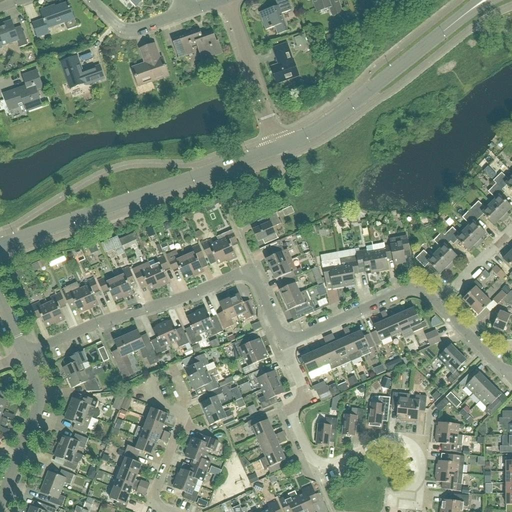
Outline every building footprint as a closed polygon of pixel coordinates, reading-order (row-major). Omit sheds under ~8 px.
[(281,0),(276,2),(278,7),(259,13),(265,31),(275,27),(278,35),(288,32),(281,14),(292,11),(288,0),(281,0)] [(333,17),(342,14),(337,0),(312,0),(316,12),(329,7),(333,17)] [(48,29),(65,23),(68,30),(77,27),(68,3),(51,9),(50,8),(41,11),(44,20),(33,24),(38,38),(49,34),(48,29)] [(20,48),(28,45),(21,27),(15,29),(12,21),(0,25),(0,45),(1,46),(2,47),(17,41),(20,48)] [(202,60),(222,53),(219,43),(217,43),(212,30),(205,32),(206,35),(202,36),(199,29),(188,33),(189,35),(173,40),(173,38),(172,38),(179,58),(194,53),(192,49),(198,47),(202,60)] [(297,47),(307,43),(304,35),(294,39),(297,47)] [(152,83),(169,77),(163,58),(160,59),(155,44),(140,50),(144,60),(146,59),(148,63),(132,68),(139,87),(138,83),(151,79),(152,83)] [(274,49),(280,65),(272,68),(277,84),(298,76),(293,61),(292,61),(287,45),(274,49)] [(78,58),(70,61),(70,60),(61,63),(70,89),(86,84),(87,86),(105,80),(100,66),(83,72),(78,58)] [(42,107),(39,97),(38,97),(35,91),(43,88),(37,71),(23,76),(27,88),(20,90),(20,89),(4,95),(6,100),(8,99),(12,110),(18,108),(17,105),(24,102),(27,112),(42,107)] [(511,176),(509,180),(501,173),(493,181),(496,184),(502,190),(507,186),(511,191),(511,176)] [(495,199),(490,204),(506,220),(508,218),(507,217),(509,215),(507,213),(511,208),(501,197),(505,193),(502,190),(496,184),(488,192),(495,199)] [(504,221),(506,220),(490,204),(486,209),(478,202),(470,210),(479,219),(483,215),(494,226),(500,220),(501,222),(503,221),(504,221)] [(282,211),(285,217),(294,213),(292,207),(282,211)] [(469,225),(465,230),(480,246),(482,244),(481,243),(483,241),(481,239),(486,234),(475,223),(479,219),(470,210),(462,218),(469,225)] [(276,214),(263,219),(266,225),(253,230),(258,242),(263,240),(265,244),(265,245),(279,239),(278,238),(273,228),(281,224),(276,214)] [(478,247),(480,246),(465,230),(460,235),(452,228),(444,236),(450,242),(453,245),(457,240),(469,252),(474,246),(476,248),(477,247),(478,247)] [(231,245),(238,242),(232,231),(222,235),(224,239),(219,242),(218,240),(218,241),(227,261),(227,262),(237,258),(231,245)] [(441,248),(436,253),(451,269),(453,267),(452,266),(454,264),(452,262),(457,257),(446,246),(450,242),(444,236),(442,233),(434,241),(441,248)] [(389,240),(391,246),(393,259),(394,265),(406,263),(404,252),(410,251),(408,239),(402,240),(401,238),(389,240)] [(227,261),(218,241),(219,242),(213,244),(211,240),(201,245),(206,256),(212,254),(217,265),(227,261)] [(266,260),(271,270),(292,260),(287,250),(284,252),(279,241),(267,246),(272,257),(266,260)] [(384,243),(372,245),(378,273),(389,270),(387,260),(393,259),(391,246),(385,247),(384,243)] [(194,276),(193,276),(194,277),(204,273),(198,260),(204,257),(199,245),(189,250),(191,254),(185,256),(185,255),(194,276)] [(357,261),(358,265),(364,264),(366,275),(378,273),(372,245),(366,246),(367,251),(356,253),(356,256),(357,261)] [(511,251),(509,248),(507,250),(508,251),(506,253),(508,254),(503,260),(511,268),(511,272),(510,275),(511,277),(511,251)] [(166,255),(168,259),(173,271),(179,268),(184,280),(193,276),(194,276),(185,255),(184,255),(184,254),(178,256),(176,251),(166,255)] [(449,270),(451,269),(436,253),(431,258),(424,251),(416,259),(425,268),(429,264),(440,275),(445,270),(447,271),(449,270)] [(159,287),(158,287),(159,288),(169,284),(163,271),(169,268),(164,256),(154,261),(156,265),(151,267),(150,266),(159,287)] [(356,256),(339,259),(344,287),(356,285),(354,275),(360,274),(358,265),(357,261),(356,256)] [(333,289),(344,287),(339,259),(322,262),(325,280),(331,279),(333,289)] [(292,260),(271,270),(275,280),(281,278),(283,283),(295,277),(303,274),(300,268),(296,270),(292,260)] [(150,266),(149,266),(148,263),(133,270),(141,288),(147,285),(149,291),(158,287),(159,287),(150,266)] [(501,280),(506,275),(496,266),(492,271),(501,280)] [(124,298),(123,298),(124,299),(134,295),(131,287),(137,284),(129,267),(119,272),(121,276),(116,278),(115,277),(124,298)] [(124,298),(115,277),(114,277),(115,279),(110,281),(108,277),(98,281),(103,293),(109,290),(114,302),(123,298),(124,298)] [(284,301),(300,294),(296,284),(298,283),(295,277),(283,283),(285,288),(280,291),(284,301)] [(80,288),(89,309),(89,310),(99,306),(93,293),(99,290),(94,278),(84,283),(86,287),(81,289),(80,288)] [(463,300),(471,308),(483,295),(480,291),(483,288),(476,281),(469,288),(471,291),(463,300)] [(79,313),(89,309),(80,288),(79,288),(77,282),(64,288),(65,291),(63,292),(68,304),(74,301),(79,313)] [(497,305),(502,300),(507,296),(511,291),(505,286),(501,290),(502,291),(493,301),(497,305)] [(511,291),(507,296),(502,300),(507,305),(508,304),(511,306),(511,291)] [(309,308),(307,303),(310,301),(305,292),(300,294),(284,301),(289,311),(294,309),(297,314),(299,313),(302,318),(317,312),(314,306),(309,308)] [(55,323),(55,324),(56,325),(66,320),(60,307),(66,305),(61,293),(50,298),(52,302),(47,304),(47,303),(46,303),(55,323)] [(240,294),(229,299),(237,317),(244,314),(246,320),(256,316),(250,303),(245,306),(240,294)] [(491,303),(483,295),(471,308),(479,316),(491,303)] [(237,317),(229,299),(219,303),(224,315),(219,317),(225,330),(234,326),(231,320),(237,317)] [(55,323),(46,303),(47,304),(41,307),(40,302),(29,307),(35,319),(41,316),(46,328),(55,324),(55,323)] [(197,313),(205,333),(211,330),(213,336),(223,332),(217,318),(211,321),(206,308),(196,312),(196,314),(197,313)] [(414,309),(404,313),(411,329),(421,324),(414,309)] [(380,314),(384,322),(391,337),(401,333),(394,317),(388,320),(385,312),(380,314)] [(503,332),(510,316),(500,312),(493,328),(503,332)] [(197,313),(196,314),(187,318),(192,329),(186,332),(192,346),(202,341),(200,335),(205,333),(197,313)] [(411,329),(404,313),(394,317),(401,333),(411,329)] [(162,324),(171,344),(176,342),(179,348),(185,345),(187,350),(184,351),(186,357),(194,353),(183,330),(177,333),(172,321),(169,322),(168,321),(162,324)] [(391,337),(384,322),(374,326),(376,332),(371,334),(376,346),(382,344),(381,342),(391,337)] [(171,344),(162,324),(155,327),(156,328),(153,329),(158,341),(152,344),(157,356),(167,351),(165,347),(171,344)] [(341,340),(351,362),(361,358),(351,336),(348,328),(343,330),(347,338),(341,340)] [(125,334),(134,353),(140,350),(143,357),(148,355),(149,357),(155,355),(149,340),(143,343),(138,331),(137,332),(136,329),(125,334)] [(441,342),(436,331),(425,336),(430,346),(441,342)] [(371,353),(369,349),(374,347),(369,334),(363,337),(361,332),(351,336),(361,358),(371,353)] [(115,338),(116,341),(115,341),(120,353),(113,356),(123,379),(133,374),(130,367),(132,366),(127,356),(134,353),(125,334),(115,338)] [(333,335),(329,337),(341,366),(351,362),(341,340),(336,342),(333,335)] [(244,357),(244,358),(264,349),(261,341),(260,341),(259,339),(252,342),(250,337),(232,345),(234,350),(236,360),(244,357)] [(327,347),(322,349),(331,370),(341,366),(329,337),(324,339),(327,347)] [(440,356),(437,352),(438,350),(436,344),(419,352),(432,364),(437,359),(445,367),(458,353),(451,345),(440,356)] [(109,360),(104,348),(98,350),(104,363),(109,360)] [(264,349),(244,358),(248,367),(243,369),(245,375),(258,369),(256,364),(267,359),(267,357),(268,357),(264,349)] [(322,349),(312,353),(321,375),(331,370),(322,349)] [(63,368),(68,378),(85,371),(85,370),(91,368),(83,352),(72,357),(75,363),(63,368)] [(302,358),(309,373),(311,379),(321,375),(312,353),(302,358)] [(458,353),(445,367),(453,374),(447,380),(452,384),(460,376),(456,371),(466,361),(458,353)] [(185,370),(190,380),(216,369),(214,363),(208,365),(204,355),(192,360),(195,365),(185,370)] [(219,374),(216,369),(190,380),(194,391),(204,387),(207,393),(219,388),(214,377),(219,374)] [(259,383),(262,390),(279,382),(275,372),(264,376),(261,370),(248,376),(253,386),(259,383)] [(83,384),(85,389),(86,392),(101,392),(94,374),(88,377),(85,371),(68,378),(72,389),(83,384)] [(468,375),(459,384),(464,388),(465,387),(473,394),(486,380),(479,373),(473,379),(468,375)] [(494,388),(486,380),(473,394),(480,401),(494,388)] [(258,399),(260,404),(263,410),(276,404),(273,398),(284,393),(279,382),(262,390),(265,396),(258,399)] [(327,387),(317,391),(321,402),(332,397),(327,387)] [(501,395),(494,388),(480,401),(487,409),(486,410),(490,415),(501,403),(497,399),(501,395)] [(205,415),(222,407),(219,402),(225,399),(221,389),(210,394),(212,399),(200,404),(205,415)] [(407,422),(409,399),(403,399),(404,394),(393,393),(391,406),(398,406),(397,419),(400,420),(400,421),(407,422)] [(453,393),(449,397),(459,408),(463,403),(453,393)] [(409,399),(407,422),(414,422),(414,421),(417,421),(419,409),(425,409),(427,397),(416,395),(415,400),(409,399)] [(73,398),(69,409),(92,418),(93,417),(95,418),(96,418),(97,418),(97,417),(98,417),(99,417),(99,416),(100,415),(100,414),(100,413),(100,412),(100,411),(99,410),(96,409),(98,402),(86,397),(83,403),(73,398)] [(369,423),(369,427),(380,428),(381,425),(383,410),(389,410),(390,398),(374,397),(372,398),(371,404),(369,423)] [(132,401),(130,400),(126,398),(122,408),(127,411),(132,401)] [(449,403),(445,399),(435,408),(440,412),(449,403)] [(256,405),(249,407),(252,414),(259,412),(256,405)] [(222,407),(205,415),(210,426),(222,421),(224,426),(235,421),(230,411),(225,413),(222,407)] [(464,418),(467,414),(470,411),(466,407),(459,413),(464,418)] [(0,420),(7,424),(8,420),(0,417),(2,411),(3,412),(3,411),(0,409),(0,420)] [(86,434),(92,418),(69,409),(65,419),(75,423),(73,429),(86,434)] [(148,419),(164,425),(168,415),(152,409),(148,419)] [(364,410),(358,409),(352,409),(351,416),(344,416),(342,435),(355,436),(356,424),(362,424),(364,410)] [(257,438),(273,431),(268,420),(263,423),(260,417),(248,423),(250,428),(252,428),(257,438)] [(318,425),(316,444),(329,446),(330,431),(336,432),(338,419),(327,418),(326,426),(318,425)] [(508,425),(508,435),(508,436),(511,435),(511,418),(500,419),(500,425),(508,425)] [(120,431),(123,421),(118,419),(114,429),(120,431)] [(162,430),(164,425),(148,419),(144,429),(168,438),(170,434),(163,431),(162,430)] [(458,435),(459,430),(463,430),(464,426),(438,423),(438,426),(437,426),(436,433),(458,435)] [(140,438),(140,439),(156,445),(158,440),(159,440),(166,443),(168,438),(144,429),(138,427),(135,436),(140,438)] [(236,437),(248,435),(247,429),(234,432),(236,437)] [(257,438),(261,447),(285,437),(283,432),(276,435),(275,436),(273,431),(257,438)] [(436,444),(443,444),(442,451),(461,453),(463,436),(458,435),(436,433),(435,440),(436,440),(436,444)] [(76,453),(79,447),(84,449),(88,439),(75,434),(73,440),(62,436),(58,446),(76,453)] [(511,435),(508,436),(508,435),(502,435),(502,447),(500,447),(500,453),(511,453),(511,435)] [(191,439),(188,448),(208,455),(210,450),(215,452),(219,442),(207,437),(205,443),(193,438),(193,440),(191,439)] [(266,457),(281,450),(279,445),(280,445),(287,442),(285,437),(261,447),(265,457),(266,457)] [(152,456),(156,445),(140,439),(136,449),(128,446),(126,452),(138,457),(140,451),(152,456)] [(76,471),(80,462),(84,456),(76,453),(58,446),(54,457),(65,461),(63,467),(76,471)] [(197,462),(195,468),(207,473),(211,463),(206,461),(208,455),(188,448),(185,456),(186,456),(186,458),(197,462)] [(264,470),(268,468),(270,474),(283,468),(280,463),(286,461),(281,450),(266,457),(265,457),(260,460),(264,470)] [(126,458),(122,468),(138,475),(142,464),(136,462),(138,457),(126,452),(123,457),(126,458)] [(465,457),(452,456),(448,456),(447,462),(438,461),(438,465),(436,465),(436,471),(463,474),(465,457)] [(118,478),(148,490),(150,485),(141,481),(141,482),(136,480),(138,475),(122,468),(118,478)] [(179,470),(176,478),(196,486),(200,476),(205,478),(207,473),(195,468),(193,473),(181,469),(181,471),(179,470)] [(48,472),(44,482),(62,489),(65,483),(70,485),(74,475),(62,470),(59,476),(48,472)] [(463,474),(436,471),(435,478),(436,479),(436,482),(449,483),(448,490),(461,491),(463,474)] [(118,478),(114,489),(130,495),(132,490),(133,490),(137,491),(137,492),(146,496),(148,490),(118,478)] [(196,486),(176,478),(173,486),(174,487),(174,488),(185,493),(183,498),(195,503),(199,493),(194,491),(196,486)] [(62,489),(44,482),(40,493),(51,497),(49,502),(62,507),(66,498),(60,495),(62,489)] [(303,494),(297,497),(303,511),(314,511),(315,511),(311,503),(317,500),(318,502),(319,502),(312,486),(302,490),(303,494)] [(130,495),(114,489),(110,499),(126,505),(130,495)] [(440,510),(455,511),(462,511),(463,507),(468,507),(469,496),(456,495),(456,501),(443,500),(442,504),(441,503),(440,510)] [(303,511),(297,497),(291,499),(289,496),(279,500),(284,511),(289,511),(292,511),(303,511)] [(269,509),(263,511),(281,511),(277,501),(268,505),(269,509)]
